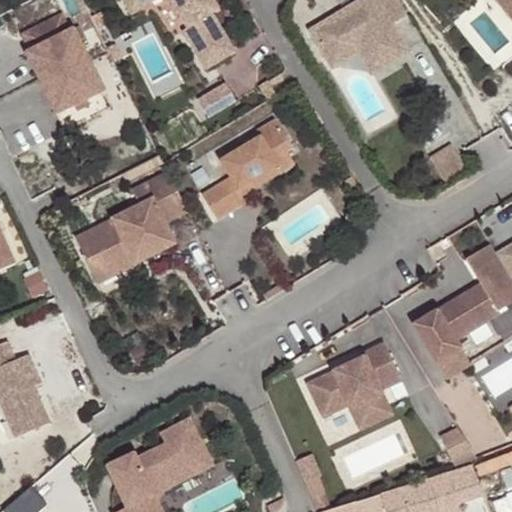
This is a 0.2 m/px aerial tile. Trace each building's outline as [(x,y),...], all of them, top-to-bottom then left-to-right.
[(116,0),(127,17),(143,7),(138,0),(116,0)] [(138,0),(143,7),(154,0),(165,0),(184,30),(179,33),(192,53),(198,50),(209,67),(232,53),(208,15),(214,10),(207,0),(138,0)] [(400,16),(390,0),(355,0),(302,32),(319,59),(355,38),(374,69),(401,53),(385,26),(400,16)] [(511,0),(485,0),(508,29),(511,26),(511,0)] [(30,61),(71,41),(62,24),(22,44),(30,61)] [(355,38),(319,59),(325,69),(351,54),(364,76),(374,69),(355,38)] [(56,124),(105,100),(75,39),(71,41),(30,61),(26,63),(56,124)] [(198,50),(192,53),(203,71),(209,67),(198,50)] [(204,120),(231,103),(221,86),(193,103),(204,120)] [(198,198),(213,222),(241,205),(238,199),(249,192),(245,186),(274,168),(270,162),(282,154),(288,151),(271,123),(253,134),(257,140),(217,164),(227,181),(198,198)] [(449,178),(470,164),(457,143),(436,156),(449,178)] [(245,186),(249,192),(290,167),(282,154),(270,162),(274,168),(245,186)] [(185,213),(167,176),(131,194),(138,209),(94,232),(100,244),(80,254),(95,284),(135,265),(132,259),(137,256),(138,258),(139,259),(141,259),(142,260),(144,260),(145,259),(171,246),(160,225),(185,213)] [(0,275),(16,268),(0,233),(0,275)] [(511,240),(490,254),(507,283),(511,280),(511,240)] [(490,254),(484,245),(459,260),(474,285),(407,326),(439,379),(463,365),(449,341),(493,314),(491,311),(511,298),(511,290),(507,283),(490,254)] [(132,259),(135,265),(144,260),(142,260),(141,259),(139,259),(138,258),(137,256),(132,259)] [(17,365),(8,345),(0,349),(0,403),(18,443),(52,427),(40,401),(34,403),(30,393),(35,391),(42,387),(29,359),(17,365)] [(377,391),(398,381),(381,345),(359,355),(361,359),(345,366),(347,371),(333,378),(330,374),(304,386),(320,419),(346,407),(348,411),(380,395),(377,391)] [(345,366),(330,374),(333,378),(347,371),(345,366)] [(34,403),(40,401),(35,391),(30,393),(34,403)] [(176,461),(205,448),(192,420),(163,433),(167,444),(138,457),(136,453),(109,465),(128,507),(116,511),(152,511),(146,497),(150,486),(181,471),(176,461)] [(466,426),(446,436),(461,465),(481,455),(466,426)] [(214,467),(205,448),(176,461),(181,471),(150,486),(146,497),(152,511),(163,511),(159,502),(164,491),(214,467)] [(472,465),(396,490),(405,511),(459,511),(457,503),(485,495),(472,465)] [(39,511),(48,505),(35,490),(10,511),(39,511)] [(405,511),(396,490),(329,511),(405,511)]
